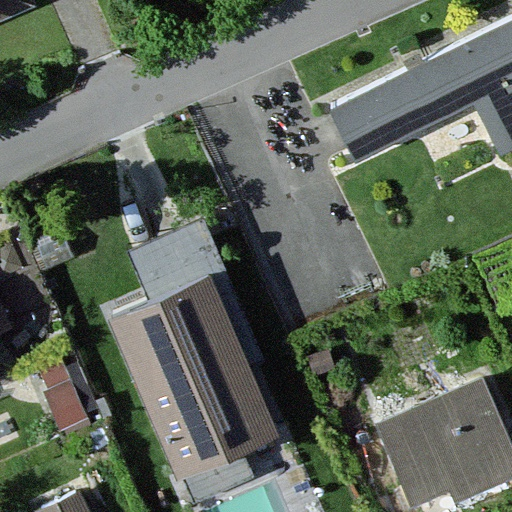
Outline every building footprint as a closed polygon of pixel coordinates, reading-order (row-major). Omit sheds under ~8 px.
[(28,0),(0,0),(0,14),(30,2),(28,0)] [(511,16),(331,102),(358,157),(476,101),(501,152),(511,146),(511,16)] [(207,279),(112,318),(177,476),(272,437),(207,279)] [(0,329),(12,324),(0,294),(0,329)] [(333,367),(328,350),(308,355),(313,373),(333,367)] [(62,360),(41,368),(50,389),(44,392),(59,429),(85,418),(62,360)] [(511,448),(483,381),(380,425),(414,504),(448,490),(453,500),(511,475),(511,448)] [(87,511),(77,491),(38,509),(39,511),(87,511)]
